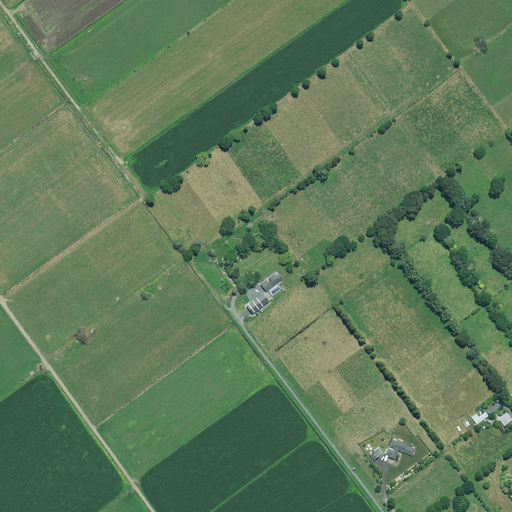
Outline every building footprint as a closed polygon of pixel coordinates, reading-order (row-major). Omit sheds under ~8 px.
[(315,264),(310,256),(305,260),(311,268),(315,264)] [(283,279),(279,274),(276,277),(274,275),(271,277),(268,280),(267,280),(261,285),(267,292),(283,279)] [(266,296),(263,292),(257,297),(260,301),(266,296)] [(489,416),(486,412),(479,417),(477,414),(472,418),(477,425),(489,416)] [(511,420),(511,418),(508,413),(501,417),(500,416),(498,417),(504,426),(511,420)] [(405,454),(405,453),(412,456),(416,449),(409,446),(410,445),(397,440),(397,441),(393,440),(390,447),(395,449),(394,451),(389,449),(386,454),(389,456),(389,457),(395,459),(399,450),(400,451),(400,452),(405,454)] [(384,454),(380,448),(370,455),(374,461),(384,454)]
